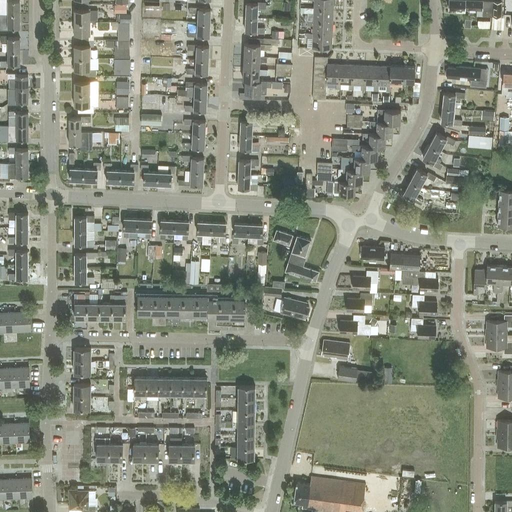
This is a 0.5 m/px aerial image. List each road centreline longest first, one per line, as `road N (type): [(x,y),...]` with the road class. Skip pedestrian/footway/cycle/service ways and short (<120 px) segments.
road 1 (unclassified): [(478,511),(479,397),(455,324),(459,242)]
road 2 (residential): [(309,343),(49,337)]
road 3 (unclassified): [(219,207),(227,0)]
road 4 (unclassified): [(50,196),(48,59),(37,46),(37,0)]
road 5 (unclassified): [(370,220),(378,191),(423,117),(434,51)]
road 6 (unclassified): [(48,511),(49,337)]
road 7 (tertiary): [(270,511),(309,343)]
road 8 (tertiary): [(219,207),(50,196)]
road 9 (unclassified): [(49,337),(50,196)]
road 10 (tertiary): [(348,227),(324,211),(219,207)]
road 11 (residential): [(247,511),(186,497),(118,497)]
road 12 (tertiary): [(309,343),(348,227)]
road 13 (residential): [(434,51),(357,44),(357,0)]
